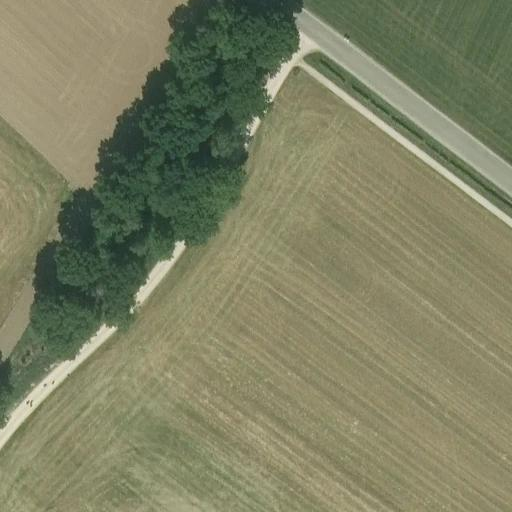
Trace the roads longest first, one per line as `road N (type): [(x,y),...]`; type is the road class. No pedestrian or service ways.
road 1 (track): [(0,436),(58,369),(159,279),(290,54)]
road 2 (unclassified): [(511,180),(274,0)]
